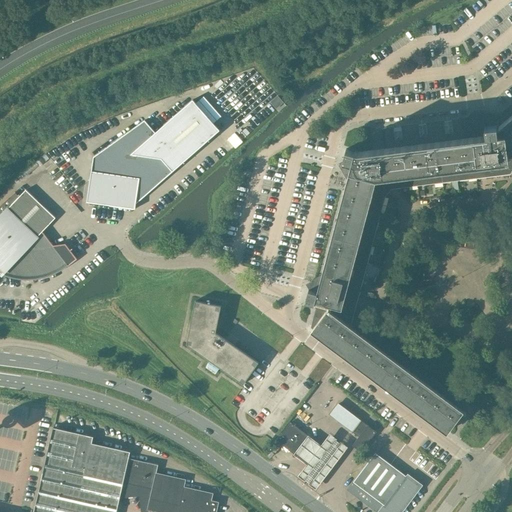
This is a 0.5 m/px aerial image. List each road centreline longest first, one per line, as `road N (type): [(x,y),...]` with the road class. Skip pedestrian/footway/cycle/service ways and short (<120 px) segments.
road 1 (unclassified): [(479,463),(212,266),(145,261),(123,246)]
road 2 (secondary): [(322,511),(249,454),(136,390),(0,359)]
road 3 (secondary): [(0,379),(131,412),(283,511)]
road 4 (unclassified): [(378,305),(393,246),(412,212),(511,196)]
road 5 (motorway): [(0,63),(71,25),(147,0)]
